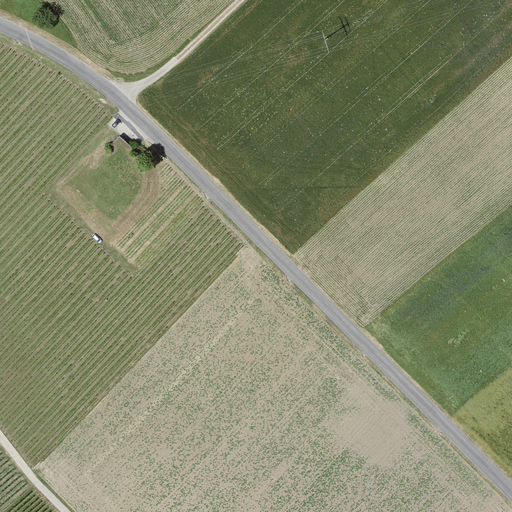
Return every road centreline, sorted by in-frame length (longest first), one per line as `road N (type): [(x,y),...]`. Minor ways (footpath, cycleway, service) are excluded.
road 1 (tertiary): [(0,27),(46,47),(118,100),(511,493)]
road 2 (track): [(238,0),(118,100)]
